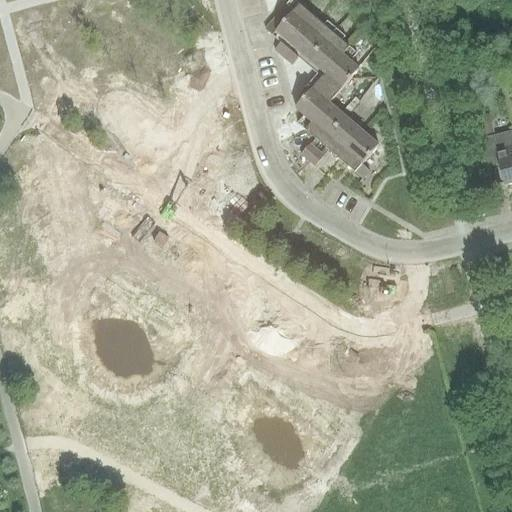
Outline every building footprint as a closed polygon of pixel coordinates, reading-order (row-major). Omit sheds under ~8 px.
[(275,53),(279,56),(284,60),(317,21),(293,0),(291,0),(271,24),(266,31),(276,40),(279,36),(286,41),(275,53)] [(314,65),(337,38),(317,21),(284,60),(292,68),(302,55),(314,65)] [(357,55),(337,38),(314,65),(325,75),(313,90),(330,105),(359,70),(350,63),(357,55)] [(379,147),(330,105),(313,90),(308,86),(298,98),(303,101),(296,109),(305,117),(298,125),(363,180),(370,172),(362,166),(379,147)] [(511,132),(493,137),(480,140),(487,164),(498,161),(505,187),(511,184),(511,132)] [(315,169),(325,157),(311,146),(301,157),(315,169)]
